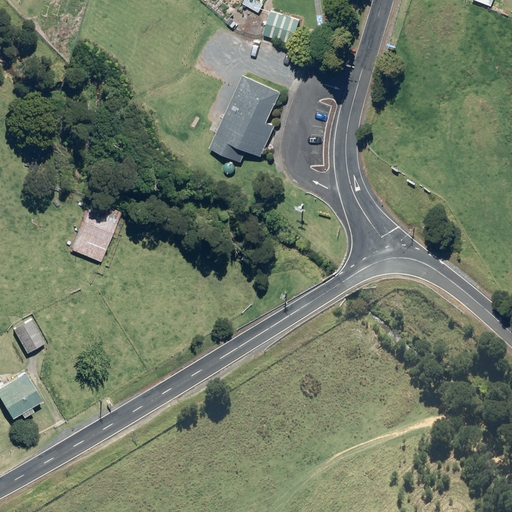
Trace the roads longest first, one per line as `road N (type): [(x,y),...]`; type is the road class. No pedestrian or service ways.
road 1 (secondary): [(0,488),(393,258)]
road 2 (secondary): [(393,258),(357,202),(345,144),(383,0)]
road 3 (secondary): [(393,258),(431,266),(511,333)]
